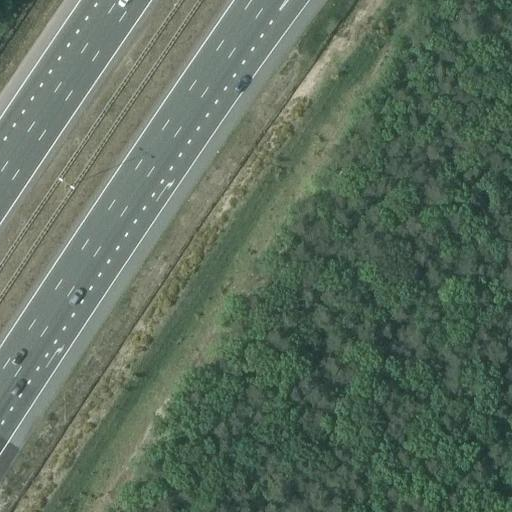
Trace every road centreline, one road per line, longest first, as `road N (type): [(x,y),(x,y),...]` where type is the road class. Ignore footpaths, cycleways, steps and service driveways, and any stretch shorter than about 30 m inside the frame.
road 1 (motorway): [(0,388),(203,86)]
road 2 (motorway): [(126,0),(0,186)]
